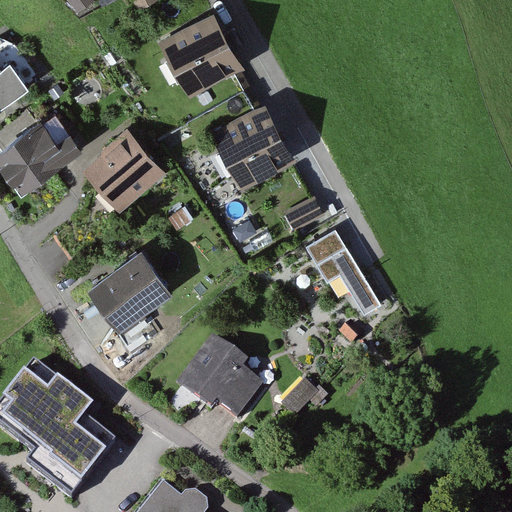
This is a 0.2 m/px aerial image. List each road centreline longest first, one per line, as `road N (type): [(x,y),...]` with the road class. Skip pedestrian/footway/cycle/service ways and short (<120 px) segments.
road 1 (residential): [(0,214),(54,308),(124,400),(287,511)]
road 2 (residential): [(236,0),(377,255)]
